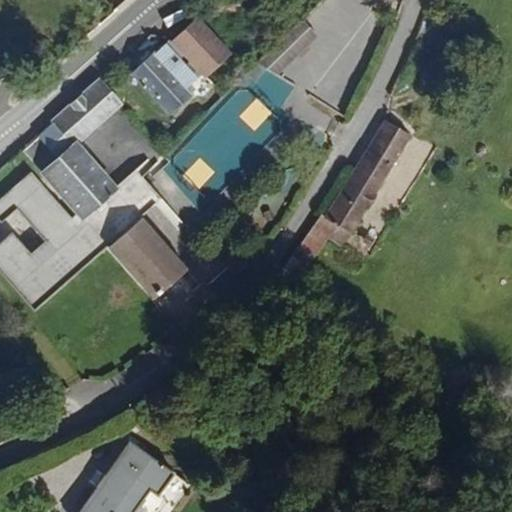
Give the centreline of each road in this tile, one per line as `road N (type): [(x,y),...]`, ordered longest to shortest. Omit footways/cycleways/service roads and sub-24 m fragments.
road 1 (residential): [(411,0),(339,160),(198,342),(133,386),(0,452)]
road 2 (secondary): [(0,138),(157,0)]
